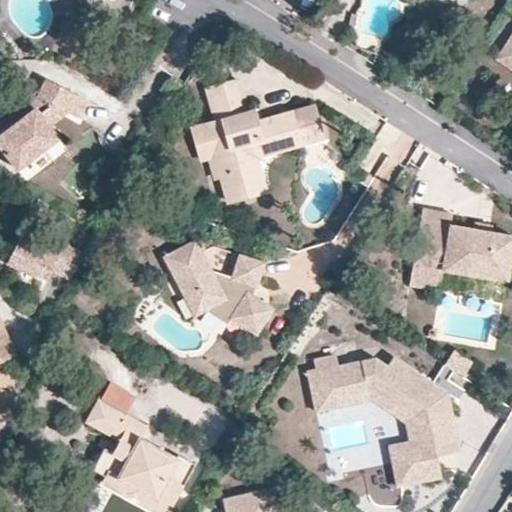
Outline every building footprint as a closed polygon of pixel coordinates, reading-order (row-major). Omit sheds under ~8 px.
[(511,31),(494,60),(511,71),(511,31)] [(243,111),(233,79),(203,88),(213,120),(203,123),(212,154),(205,155),(212,177),(218,175),(222,189),(233,186),(237,197),(258,191),(252,173),(250,173),(242,150),(295,135),(287,110),(252,121),(246,123),(243,111)] [(91,106),(49,85),(45,92),(30,104),(38,115),(0,143),(0,147),(20,174),(61,144),(44,120),(56,111),(82,123),(91,106)] [(319,135),(309,104),(287,110),(295,135),(242,150),(250,173),(252,173),(258,191),(262,190),(261,184),(252,155),(276,148),(319,135)] [(252,121),(249,109),(243,111),(246,123),(252,121)] [(70,191),(88,193),(90,173),(71,172),(70,191)] [(237,197),(233,186),(222,189),(225,201),(237,197)] [(511,234),(488,231),(448,224),(449,218),(450,213),(420,208),(412,257),(441,262),(440,268),(505,279),(511,235),(511,234)] [(489,224),(474,222),(473,228),(488,231),(489,224)] [(53,257),(16,238),(5,263),(33,278),(39,267),(66,280),(69,273),(74,264),(79,253),(60,244),(53,257)] [(230,278),(209,273),(192,243),(161,260),(193,318),(204,312),(210,308),(231,320),(256,334),(270,308),(245,294),(249,285),(254,286),(261,262),(237,256),(230,278)] [(441,262),(412,257),(408,283),(437,288),(440,268),(441,262)] [(231,320),(210,308),(204,312),(227,326),(231,320)] [(0,358),(12,353),(0,326),(0,358)] [(452,348),(442,363),(461,375),(470,360),(452,348)] [(445,396),(392,361),(386,370),(376,364),(338,370),(336,360),(316,363),(318,373),(310,375),(318,415),(333,412),(339,401),(373,394),(417,422),(411,429),(417,460),(394,465),(397,477),(392,478),(394,488),(438,480),(433,458),(456,454),(445,396)] [(0,412),(11,379),(5,369),(0,371),(0,412)] [(172,452),(170,456),(136,440),(123,433),(115,427),(122,414),(82,393),(70,415),(112,436),(104,450),(99,447),(87,470),(98,476),(102,469),(163,501),(169,504),(190,463),(172,452)] [(131,419),(122,414),(115,427),(123,433),(131,419)] [(97,486),(120,498),(145,511),(157,511),(163,501),(102,469),(98,476),(94,484),(97,486)] [(223,511),(280,511),(275,486),(220,498),(223,511)]
